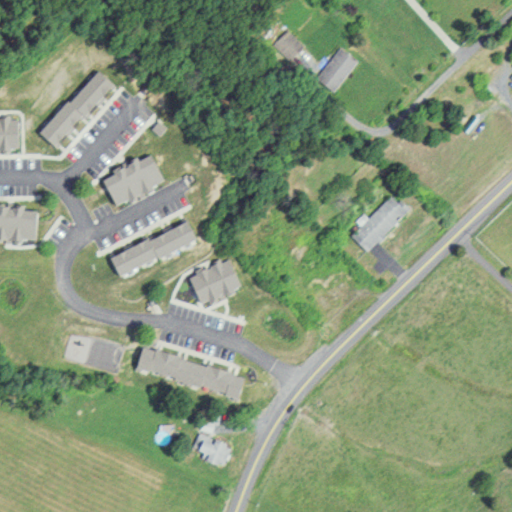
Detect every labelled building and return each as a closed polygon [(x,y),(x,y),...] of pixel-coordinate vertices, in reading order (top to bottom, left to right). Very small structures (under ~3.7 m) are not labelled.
[(272,44),(289,59),(300,45),(283,30),(272,44)] [(325,87),(354,68),(342,50),(313,69),(325,87)] [(33,135),(49,149),(109,83),(93,68),(33,135)] [(0,151),(16,151),(16,118),(0,117),(0,151)] [(108,208),(162,181),(148,152),(94,179),(108,208)] [(404,212),(388,195),(345,236),(362,253),(404,212)] [(0,207),(0,240),(33,242),(34,208),(0,207)] [(109,278),(193,241),(184,221),(101,258),(109,278)] [(182,276),(193,304),(239,287),(228,259),(182,276)] [(326,302),(350,288),(340,272),(317,286),(326,302)] [(241,374),(135,349),(129,372),(236,397),(241,374)] [(207,444),(198,439),(190,455),(218,469),(228,447),(210,438),(207,444)]
